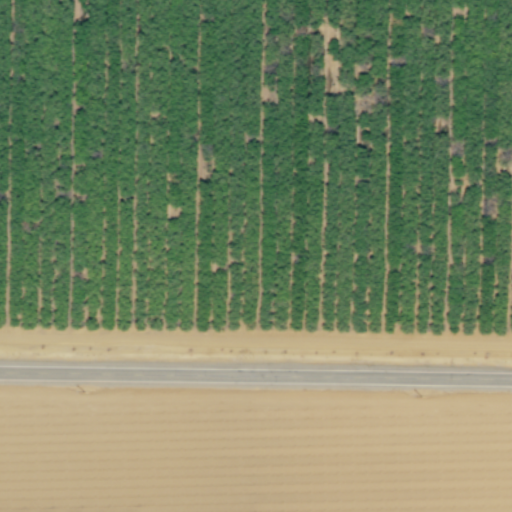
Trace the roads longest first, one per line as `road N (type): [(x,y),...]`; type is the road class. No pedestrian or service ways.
road 1 (track): [(511,344),(0,335)]
road 2 (tertiary): [(0,373),(511,380)]
